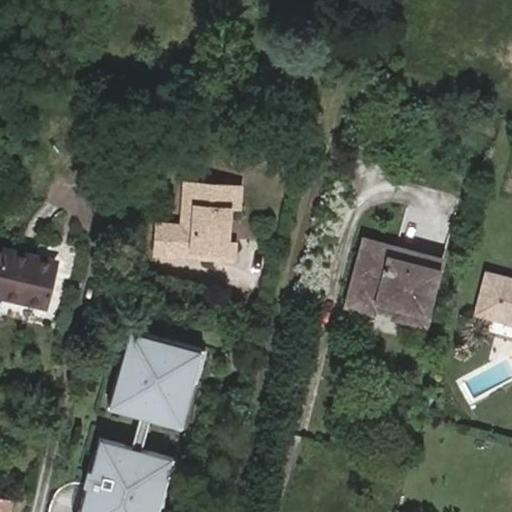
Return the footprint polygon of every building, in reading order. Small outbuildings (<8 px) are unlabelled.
[(184,181),(183,205),(188,206),(186,225),(181,224),(171,224),(170,256),(205,259),(206,250),(220,251),(219,260),(226,260),(228,243),(230,210),(240,210),(241,186),(184,181)] [(154,255),(170,256),(171,224),(157,223),(154,255)] [(389,246),(363,238),(349,289),(375,296),(372,308),(395,314),(396,309),(405,312),(403,322),(424,327),(439,267),(387,254),(389,246)] [(235,243),(228,243),(226,260),(233,260),(235,243)] [(441,261),(389,246),(387,254),(439,267),(441,261)] [(0,248),(0,294),(44,304),(55,262),(0,248)] [(205,259),(219,260),(220,251),(206,250),(205,259)] [(511,288),(485,281),(476,313),(491,317),(489,325),(511,330),(511,288)] [(375,296),(349,289),(345,303),(371,310),(372,308),(375,296)] [(44,304),(0,294),(0,316),(39,325),(44,304)] [(405,312),(396,309),(395,314),(393,319),(403,322),(405,312)] [(489,325),(491,317),(476,313),(474,321),(489,325)] [(182,427),(203,349),(128,329),(107,407),(182,427)] [(158,511),(172,458),(98,439),(94,456),(91,455),(83,484),(86,485),(78,511),(158,511)] [(0,511),(7,511),(11,499),(0,496),(0,511)]
